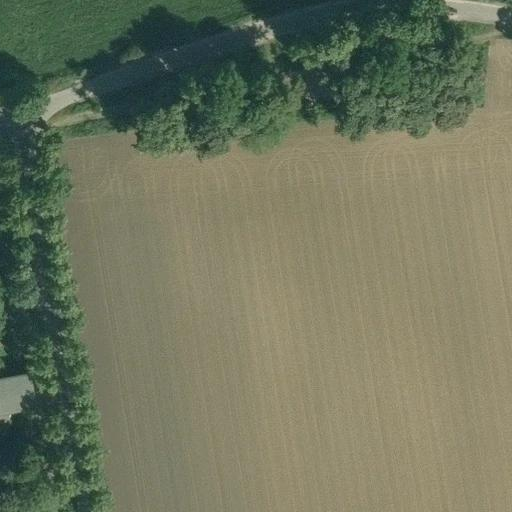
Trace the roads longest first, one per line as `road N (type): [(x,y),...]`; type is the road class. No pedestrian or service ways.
road 1 (residential): [(511,19),(391,7),(326,17),(103,87),(21,129)]
road 2 (residential): [(84,511),(21,129)]
